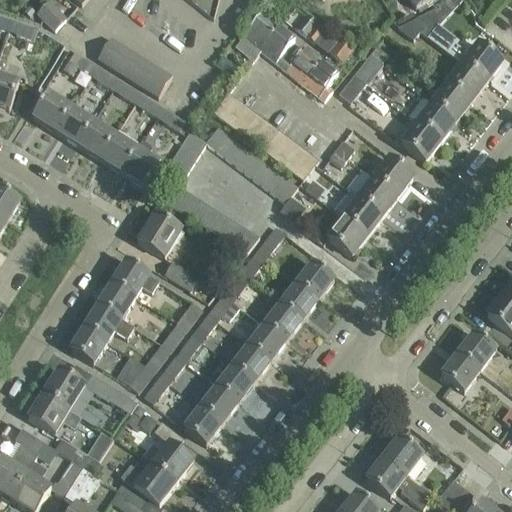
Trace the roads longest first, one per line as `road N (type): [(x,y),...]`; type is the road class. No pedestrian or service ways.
road 1 (residential): [(260,72),(319,119),(344,117),(467,207)]
road 2 (residential): [(0,400),(98,236),(94,217),(60,195)]
road 3 (residential): [(384,381),(511,222)]
road 4 (residential): [(231,511),(351,353)]
road 5 (residential): [(351,353),(467,207)]
road 6 (residential): [(286,511),(384,381)]
road 7 (residential): [(511,480),(384,381)]
